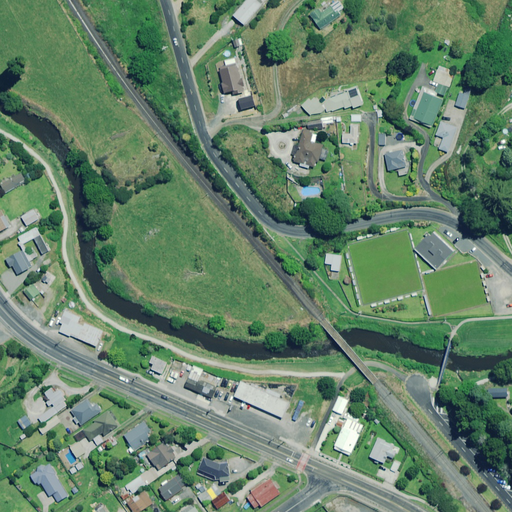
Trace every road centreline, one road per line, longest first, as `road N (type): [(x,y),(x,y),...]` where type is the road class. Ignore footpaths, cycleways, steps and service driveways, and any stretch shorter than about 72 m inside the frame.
road 1 (tertiary): [(164,0),(203,135),(269,220),(319,231),(399,214),(438,216),(511,271)]
road 2 (trunk): [(328,473),(63,356),(0,306)]
road 3 (residential): [(413,383),(511,504)]
